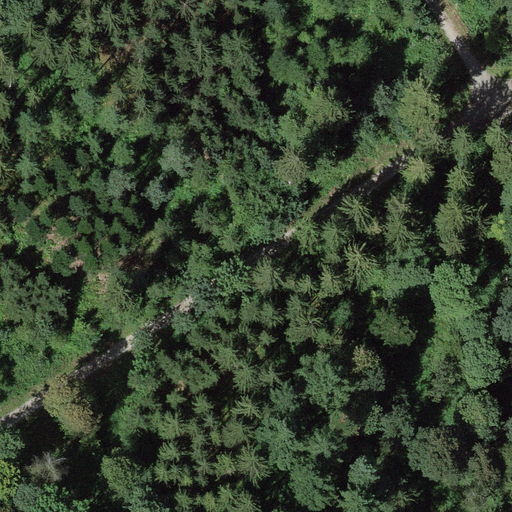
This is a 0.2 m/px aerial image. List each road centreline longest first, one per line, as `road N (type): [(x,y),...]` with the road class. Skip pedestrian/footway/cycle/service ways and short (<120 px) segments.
road 1 (track): [(511,106),(0,414)]
road 2 (track): [(431,0),(511,124)]
